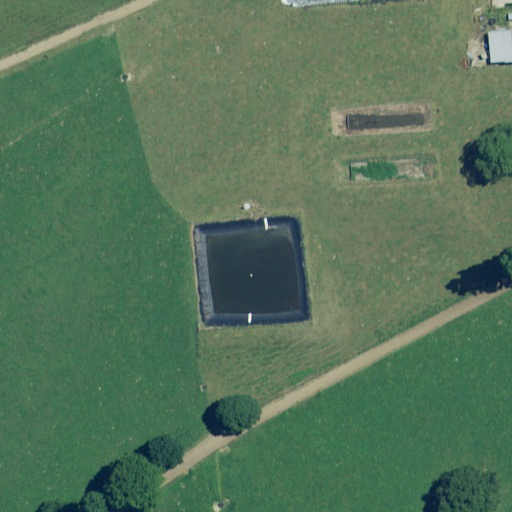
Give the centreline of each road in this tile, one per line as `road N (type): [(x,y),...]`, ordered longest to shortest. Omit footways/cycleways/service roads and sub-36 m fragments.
road 1 (track): [(122,511),(214,443),(511,282)]
road 2 (track): [(146,0),(0,65)]
